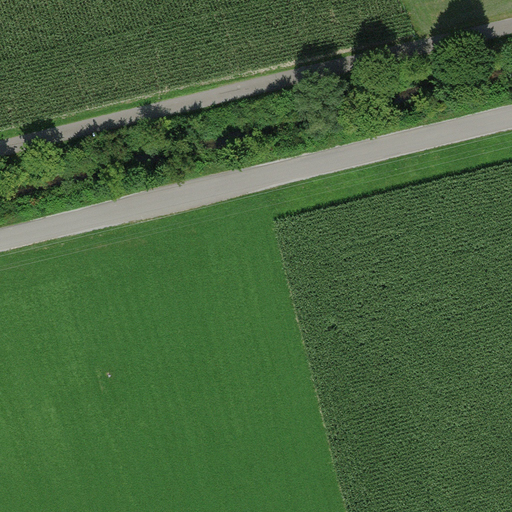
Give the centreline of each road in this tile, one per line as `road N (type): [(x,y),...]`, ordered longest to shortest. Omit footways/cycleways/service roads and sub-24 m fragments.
road 1 (track): [(0,149),(511,26)]
road 2 (unclassified): [(511,117),(0,240)]
